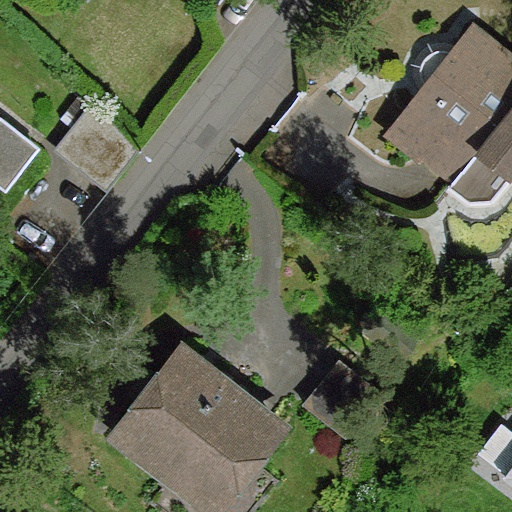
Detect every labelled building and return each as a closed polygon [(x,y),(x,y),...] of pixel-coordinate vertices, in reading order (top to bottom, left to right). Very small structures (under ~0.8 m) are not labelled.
[(511,59),(476,30),(393,136),(455,184),(450,188),(472,203),(496,201),(511,180),(511,59)] [(140,145),(96,106),(62,150),(109,185),(140,145)] [(0,179),(6,185),(34,149),(0,122),(0,179)] [(186,353),(122,435),(218,509),(282,427),(186,353)] [(511,426),(499,415),(478,450),(503,471),(511,479),(511,426)]
